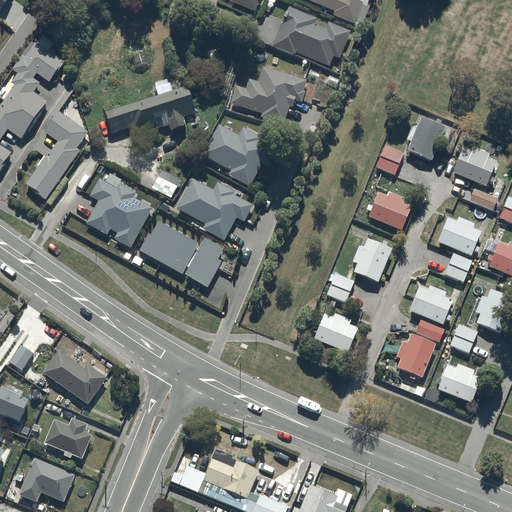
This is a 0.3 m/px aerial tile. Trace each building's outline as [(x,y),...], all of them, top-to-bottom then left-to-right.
[(0,0),(0,17),(13,0),(12,0),(0,0)] [(234,0),(231,7),(254,16),(260,0),(234,0)] [(295,0),(335,17),(334,20),(353,28),(362,7),(346,0),(295,0)] [(317,23),(288,12),(272,50),(295,59),(296,58),(329,71),(333,60),(340,63),(350,36),(328,27),(326,33),(315,28),(317,23)] [(10,87),(14,90),(0,110),(0,176),(13,159),(0,149),(0,143),(7,133),(21,143),(48,106),(34,95),(40,87),(34,83),(37,78),(49,88),(65,66),(36,46),(25,61),(23,59),(12,74),(17,78),(10,87)] [(237,90),(231,108),(261,118),(260,122),(283,129),(289,109),(294,111),(295,105),(301,107),(305,96),(303,95),(307,85),(263,71),(258,86),(249,84),(246,93),(237,90)] [(156,100),(105,116),(112,138),(131,132),(132,137),(156,130),(157,134),(169,131),(171,135),(186,131),(183,122),(194,118),(186,92),(173,96),(172,92),(155,97),(156,100)] [(87,137),(58,116),(43,137),(57,146),(46,162),(44,160),(37,170),(38,171),(25,190),(38,198),(37,199),(45,205),(80,155),(76,153),(87,137)] [(430,166),(443,132),(438,130),(440,126),(436,125),(434,129),(421,123),(418,130),(412,128),(405,146),(409,147),(406,157),(430,166)] [(231,174),(228,179),(249,191),(272,148),(243,133),(239,140),(219,129),(203,159),(231,174)] [(403,157),(384,149),(384,150),(381,149),(377,157),(380,158),(375,169),(394,177),(403,157)] [(489,182),(495,167),(486,163),(488,159),(473,152),(470,157),(464,154),(462,158),(461,157),(452,178),(485,192),(488,186),(492,188),(494,184),(489,182)] [(117,193),(99,183),(90,200),(99,205),(86,228),(107,239),(110,233),(118,237),(114,244),(130,252),(152,212),(132,202),(135,196),(119,188),(117,193)] [(193,183),(176,213),(204,228),(202,233),(224,245),(236,222),(243,226),(252,209),(233,199),(235,196),(217,186),(213,194),(193,183)] [(497,201),(474,192),(473,191),(468,204),(470,205),(468,209),(476,212),(478,207),(492,213),(497,201)] [(370,216),(367,222),(401,236),(413,207),(388,197),(387,201),(377,197),(372,211),(368,209),(366,214),(370,216)] [(511,200),(508,199),(499,221),(511,225),(511,200)] [(447,223),(436,248),(470,262),(473,255),(476,257),(478,253),(474,251),(480,237),(472,234),(474,228),(459,221),(456,227),(447,223)] [(139,256),(182,279),(186,272),(189,273),(185,281),(206,292),(221,266),(217,264),(223,254),(205,244),(200,252),(158,229),(151,242),(148,240),(139,256)] [(376,288),(391,254),(367,244),(363,253),(358,251),(352,267),(356,269),(352,278),(376,288)] [(490,266),(488,272),(511,282),(511,247),(509,246),(507,251),(498,248),(492,261),(488,259),(486,264),(490,266)] [(471,266),(453,258),(444,279),(462,287),(471,266)] [(353,286),(334,279),(326,300),(344,307),(353,286)] [(430,290),(427,296),(418,292),(408,316),(442,331),(452,306),(443,302),(445,297),(430,290)] [(511,307),(511,305),(489,295),(485,304),(481,302),(475,317),(479,319),(475,329),(484,333),(482,337),(497,343),(511,307)] [(332,323),(323,320),(313,344),(348,359),(358,333),(348,330),(350,325),(334,319),(332,323)] [(419,324),(414,336),(438,347),(444,334),(419,324)] [(449,350),(468,358),(477,336),(458,328),(449,350)] [(435,348),(414,339),(411,337),(406,348),(402,346),(395,362),(400,365),(396,374),(419,384),(435,348)] [(15,352),(2,343),(0,346),(0,366),(3,369),(15,352)] [(59,355),(43,378),(87,409),(106,382),(88,369),(85,374),(59,355)] [(439,389),(437,395),(470,408),(481,379),(473,376),(475,373),(457,366),(455,373),(447,370),(441,384),(437,382),(435,387),(439,389)] [(69,431),(54,425),(45,448),(65,456),(63,461),(70,464),(71,460),(82,464),(92,441),(84,438),(87,430),(72,423),(69,431)] [(259,476),(237,466),(232,465),(234,459),(215,451),(210,465),(211,466),(198,497),(232,511),(288,511),(260,500),(260,501),(250,497),(259,476)] [(74,479),(34,463),(19,500),(36,506),(40,497),(63,507),(74,479)] [(310,490),(310,492),(300,511),(347,511),(352,500),(339,494),(336,501),(310,490)]
